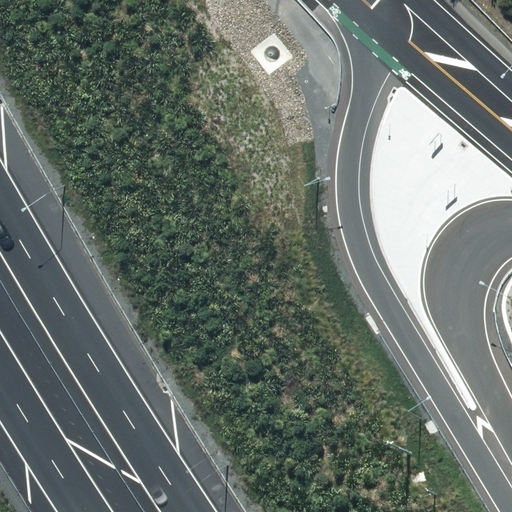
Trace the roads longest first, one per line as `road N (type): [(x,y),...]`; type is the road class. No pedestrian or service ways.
road 1 (motorway): [(390,18),(349,140),(355,234),(378,289),(511,494)]
road 2 (motorway): [(0,206),(57,312),(189,511)]
road 3 (motorway): [(511,218),(490,222),(460,250),(453,293),(470,357),(511,440)]
road 4 (primary): [(511,128),(390,18)]
road 5 (motorway): [(87,511),(0,374)]
